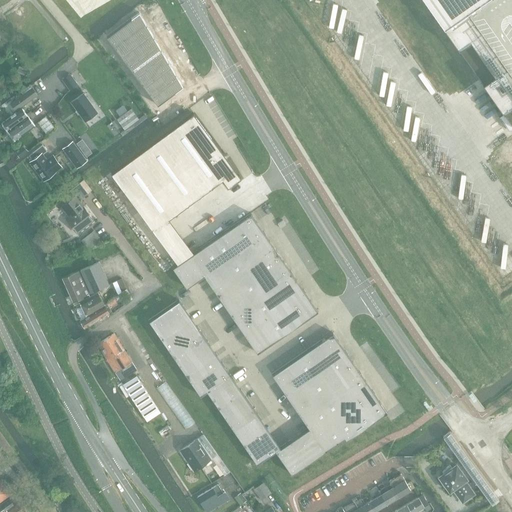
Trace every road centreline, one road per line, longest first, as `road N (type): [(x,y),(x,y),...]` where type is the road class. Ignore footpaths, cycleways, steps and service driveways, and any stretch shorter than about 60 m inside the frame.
road 1 (tertiary): [(237,86),(360,292)]
road 2 (tertiary): [(368,287),(237,86)]
road 3 (tertiary): [(99,452),(0,263)]
road 4 (unclassified): [(0,325),(62,459),(98,511)]
road 5 (unclassified): [(111,445),(74,348),(154,285)]
road 6 (tertiary): [(360,292),(472,449)]
road 7 (tertiary): [(480,443),(368,287)]
